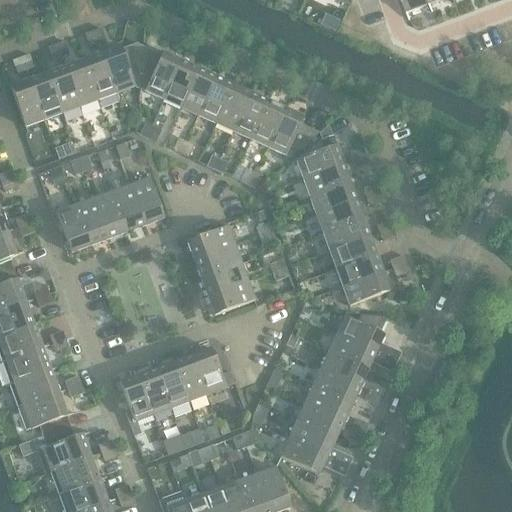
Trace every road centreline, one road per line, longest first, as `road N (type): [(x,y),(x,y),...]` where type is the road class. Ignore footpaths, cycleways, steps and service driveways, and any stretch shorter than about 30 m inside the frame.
road 1 (residential): [(0,57),(134,8),(366,115),(416,235),(470,262)]
road 2 (residential): [(357,510),(470,262)]
road 3 (residential): [(63,275),(0,101)]
road 4 (residential): [(63,275),(177,234),(204,190)]
road 5 (residential): [(99,371),(211,330),(256,344)]
road 6 (residential): [(511,10),(422,43),(396,29),(385,0)]
road 7 (residential): [(149,511),(99,371)]
